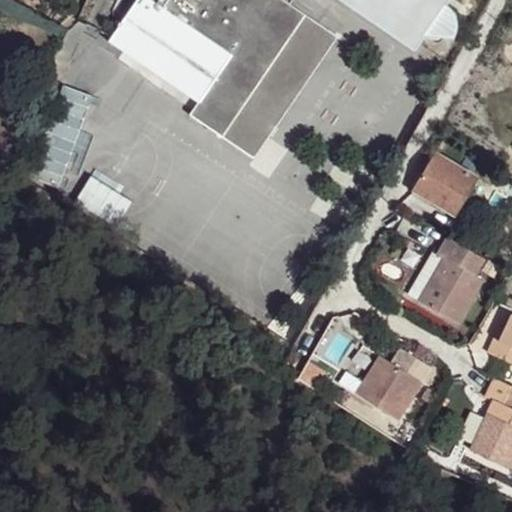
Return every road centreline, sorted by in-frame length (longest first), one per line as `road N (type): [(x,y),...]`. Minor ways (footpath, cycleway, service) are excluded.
road 1 (track): [(496,0),(337,286)]
road 2 (track): [(454,354),(337,286)]
